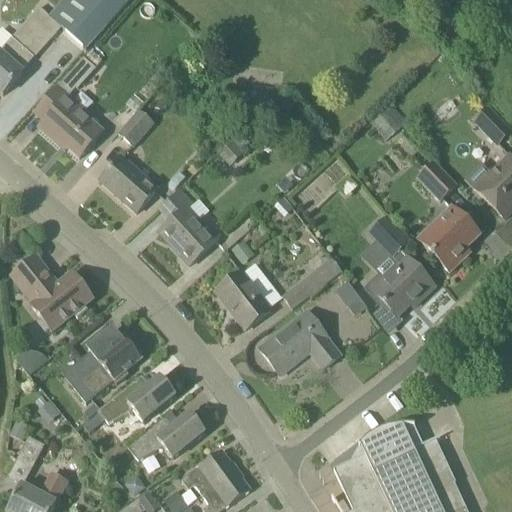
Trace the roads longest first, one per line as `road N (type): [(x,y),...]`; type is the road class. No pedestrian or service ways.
road 1 (residential): [(276,470),(183,344),(0,168)]
road 2 (residential): [(276,470),(378,392),(511,268)]
